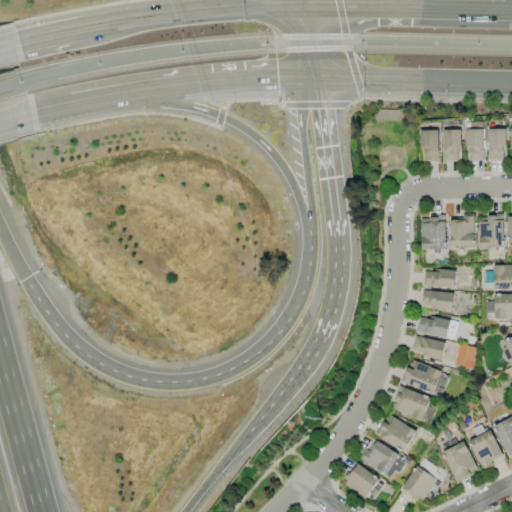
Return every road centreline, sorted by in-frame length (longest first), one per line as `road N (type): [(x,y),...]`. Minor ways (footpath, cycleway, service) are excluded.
road 1 (residential): [(511,187),(430,187),(405,195),(378,363),(361,408),(308,479)]
road 2 (motorway): [(307,279),(270,341),(242,364),(188,382),(131,378),(93,361),(39,303)]
road 3 (motorway): [(301,372),(336,300),(340,262),(320,80)]
road 4 (motorway): [(140,95),(217,112),(273,152),(304,213),(307,279)]
road 5 (primary): [(292,6),(77,30)]
road 6 (primary): [(299,80),(511,84)]
road 7 (motorway): [(299,80),(311,201),(307,279)]
road 8 (primary): [(140,95),(299,80)]
road 9 (motorway): [(42,511),(0,357)]
road 10 (primary): [(424,8),(292,6)]
